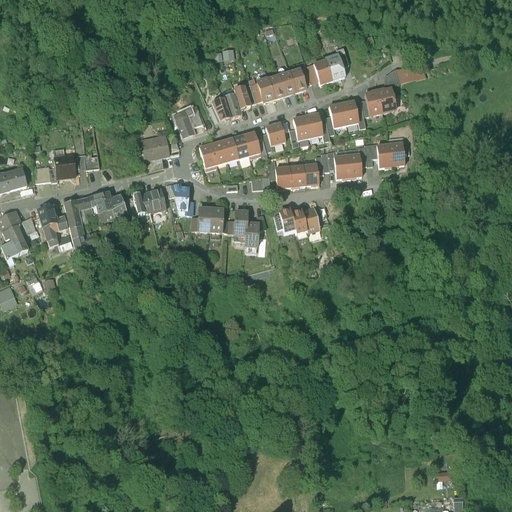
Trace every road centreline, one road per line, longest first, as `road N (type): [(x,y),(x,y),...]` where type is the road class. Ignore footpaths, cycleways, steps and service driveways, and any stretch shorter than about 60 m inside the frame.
road 1 (residential): [(183,163),(204,132),(361,79),(395,58)]
road 2 (residential): [(183,163),(209,185),(233,191),(324,191),(381,179)]
road 3 (residential): [(0,208),(183,163)]
